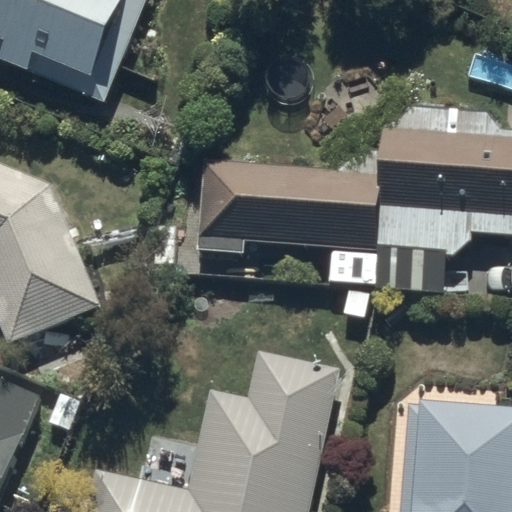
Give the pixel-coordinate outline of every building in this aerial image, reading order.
[(0,0),(0,55),(106,99),(147,0),(0,0)] [(383,172),(205,156),(197,251),(247,254),(248,240),(450,253),(480,231),(511,233),(511,136),(387,124),(383,172)] [(0,318),(9,340),(105,304),(55,181),(0,158),(0,318)] [(310,511),(342,371),(261,352),(250,399),(212,390),(190,489),(96,468),(86,511),(310,511)] [(0,491),(42,391),(0,373),(0,491)] [(511,511),(511,405),(425,398),(424,407),(409,406),(400,511),(511,511)]
